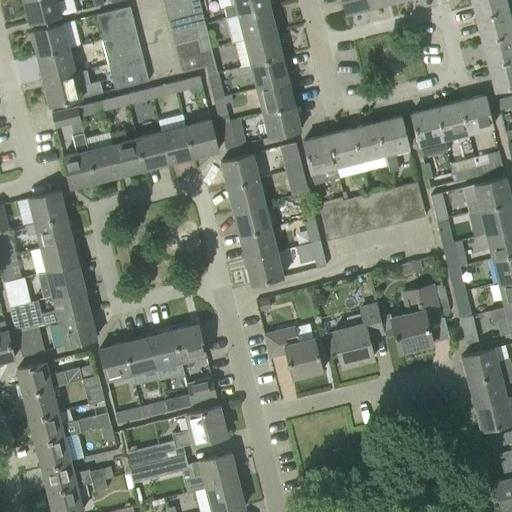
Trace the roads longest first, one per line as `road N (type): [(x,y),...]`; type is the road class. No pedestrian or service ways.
road 1 (residential): [(318,45),(439,16),(453,76),(333,106)]
road 2 (residential): [(220,280),(118,303),(99,210),(198,186)]
road 3 (residential): [(254,419),(456,370)]
road 4 (residential): [(0,191),(38,182),(0,32)]
road 5 (residential): [(254,419),(220,280)]
